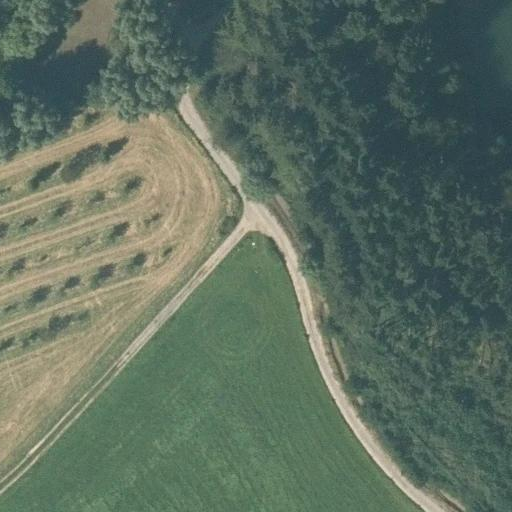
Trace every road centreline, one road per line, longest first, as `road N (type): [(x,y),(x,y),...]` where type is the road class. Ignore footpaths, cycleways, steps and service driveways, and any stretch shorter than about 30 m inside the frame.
road 1 (track): [(426,511),(340,405),(293,263),(179,103),(174,86),(186,37)]
road 2 (track): [(0,489),(259,215)]
